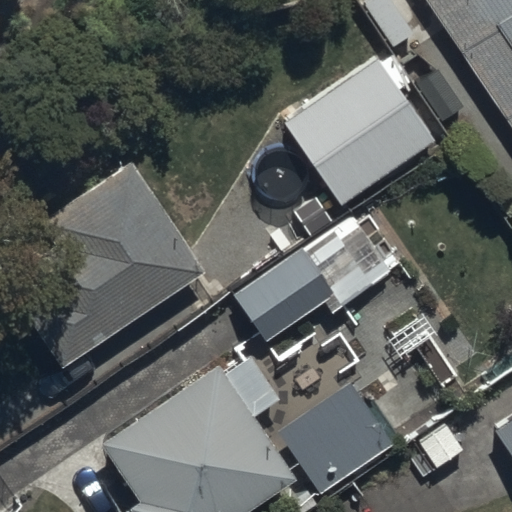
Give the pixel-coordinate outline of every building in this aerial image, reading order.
[(511,0),(427,0),(511,123),(511,0)] [(200,261),(126,150),(37,209),(57,240),(32,257),(47,280),(17,300),(55,358),(200,261)] [(333,307),(389,271),(347,207),(226,286),(259,337),(324,294),(333,307)] [(222,369),(212,355),(98,436),(137,490),(124,499),(132,511),(231,511),(293,468),(250,408),(276,390),(248,350),(222,369)] [(313,490),(406,426),(361,362),(269,426),(313,490)] [(511,408),(489,424),(511,457),(511,408)]
